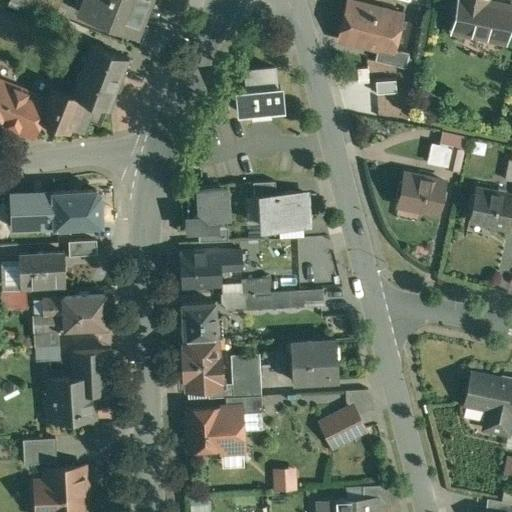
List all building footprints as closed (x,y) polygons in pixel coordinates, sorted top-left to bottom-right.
[(62,0),(14,0),(56,17),(62,0)] [(151,0),(84,0),(80,12),(138,34),(151,0)] [(483,0),(459,0),(453,30),(506,41),(511,12),(511,5),(487,1),(483,0)] [(402,14),(349,1),(339,38),(379,48),(392,51),(393,48),(402,14)] [(129,59),(91,44),(73,93),(108,107),(110,108),(129,59)] [(411,53),(393,48),(392,51),(379,48),(376,59),(408,67),(411,53)] [(275,66),(247,69),(249,87),(238,88),(241,111),(255,110),(255,113),(269,111),(269,109),(283,107),(281,84),(276,85),(275,66)] [(386,73),(356,79),(361,101),(391,95),(386,73)] [(47,100),(0,82),(0,124),(1,125),(2,123),(34,135),(40,119),(47,100)] [(73,93),(52,86),(47,100),(40,119),(71,131),(73,125),(84,129),(88,118),(102,123),(108,107),(73,93)] [(465,147),(452,145),(448,166),(460,168),(465,147)] [(446,179),(407,170),(399,203),(439,212),(446,179)] [(276,180),(254,181),(255,195),(263,195),(263,194),(277,193),(276,180)] [(511,215),(511,193),(477,186),(470,219),(509,227),(511,215)] [(227,187),(199,189),(200,201),(188,201),(189,229),(199,229),(217,228),(217,227),(217,216),(229,215),(227,187)] [(97,188),(11,194),(13,226),(29,226),(56,224),(56,226),(102,223),(102,192),(97,188)] [(277,193),(263,194),(263,195),(264,226),(308,224),(307,192),(277,193)] [(29,226),(18,226),(19,243),(30,242),(29,226)] [(229,226),(217,227),(217,228),(199,229),(200,241),(230,239),(229,226)] [(298,236),(301,278),(330,276),(327,234),(298,236)] [(98,238),(70,240),(70,255),(99,254),(98,238)] [(221,248),(182,250),(184,285),(222,283),(223,283),(223,281),(223,272),(221,250),(221,248)] [(242,248),(221,250),(223,272),(231,272),(231,268),(243,267),(242,248)] [(64,250),(20,253),(22,288),(66,286),(64,250)] [(271,276),(243,277),(244,280),(223,281),(223,283),(222,283),(223,292),(272,289),(291,288),(290,281),(271,282),(271,276)] [(291,288),(272,289),(273,305),(324,303),(324,287),(291,288)] [(28,289),(0,291),(1,309),(29,307),(28,289)] [(223,292),(222,292),(222,301),(229,307),(273,305),(272,289),(223,292)] [(105,294),(65,296),(65,298),(44,299),(45,315),(34,315),(34,329),(59,328),(66,328),(66,327),(107,325),(105,294)] [(216,300),(183,302),(185,320),(183,322),(182,324),(182,325),(182,328),(182,330),(184,333),(185,335),(186,338),(217,336),(224,335),(222,316),(216,316),(216,300)] [(59,328),(34,329),(35,345),(59,344),(59,328)] [(217,336),(186,338),(186,349),(183,349),(185,375),(188,375),(189,386),(209,385),(220,384),(220,382),(219,376),(222,376),(221,353),(218,354),(217,336)] [(336,338),(292,340),(294,379),(294,380),(338,377),(336,338)] [(59,344),(35,345),(36,360),(60,359),(59,344)] [(74,377),(49,379),(50,398),(54,398),(54,400),(58,400),(59,419),(96,417),(95,392),(110,391),(108,349),(73,351),(74,377)] [(260,352),(232,353),(233,382),(234,395),(262,394),(260,352)] [(503,375),(473,369),(466,401),(493,407),(489,426),(509,430),(511,417),(511,378),(503,377),(503,375)] [(233,382),(220,382),(220,384),(209,385),(209,397),(226,396),(226,395),(234,395),(233,382)] [(234,395),(226,395),(226,396),(227,406),(241,405),(242,411),(263,410),(262,394),(234,395)] [(351,403),(322,417),(334,442),(363,428),(351,403)] [(227,406),(186,408),(188,448),(222,446),(222,450),(244,448),(242,411),(241,405),(227,406)] [(57,436),(25,438),(26,462),(59,460),(57,436)] [(85,467),(46,469),(47,495),(38,496),(38,511),(87,511),(87,496),(90,496),(89,471),(86,471),(85,467)] [(294,473),(277,474),(278,488),(295,487),(294,473)] [(387,483),(364,484),(364,496),(375,496),(376,497),(374,497),(375,505),(391,504),(387,483)] [(364,496),(320,499),(320,511),(374,511),(375,505),(374,497),(376,497),(375,496),(364,496)] [(511,511),(511,500),(488,496),(486,511),(511,511)]
